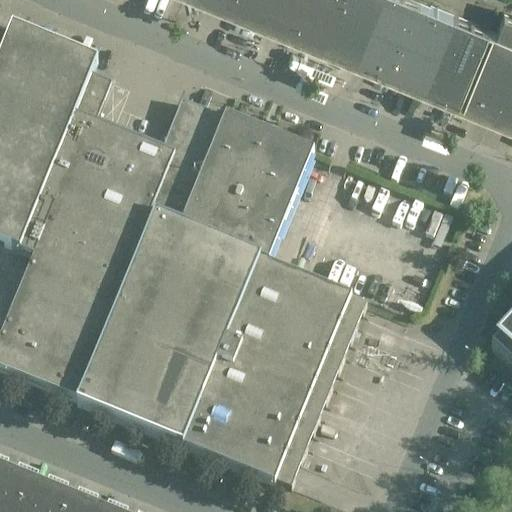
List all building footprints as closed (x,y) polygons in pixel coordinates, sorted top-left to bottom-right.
[(262,0),(222,0),(221,6),(254,20),(262,0)] [(303,0),(262,0),(254,20),(289,34),(303,0)] [(341,0),(303,0),(289,34),(322,48),(341,0)] [(356,61),(381,0),(341,0),(322,48),(356,61)] [(421,2),(416,0),(381,0),(356,61),(390,76),(421,2)] [(454,15),(421,2),(390,76),(424,89),(454,15)] [(511,17),(504,14),(496,33),(489,30),(459,104),(492,117),(511,68),(511,17)] [(459,104),(489,30),(454,15),(424,89),(459,104)] [(311,162),(314,156),(312,155),(312,156),(228,121),(226,120),(225,123),(182,106),(162,155),(95,127),(110,92),(106,90),(104,84),(91,79),(97,65),(13,30),(0,60),(0,245),(34,260),(0,343),(0,372),(78,405),(77,408),(183,451),(183,450),(275,488),(275,486),(291,492),(367,309),(351,303),(352,300),(279,271),(285,256),(274,251),(311,162)] [(511,68),(492,117),(511,125),(511,68)] [(511,329),(491,352),(511,371),(511,329)] [(0,496),(9,474),(0,469),(0,496)] [(0,496),(0,511),(28,511),(39,486),(9,474),(0,496)] [(28,511),(63,511),(69,498),(39,486),(28,511)] [(63,511),(98,511),(99,510),(69,498),(63,511)]
